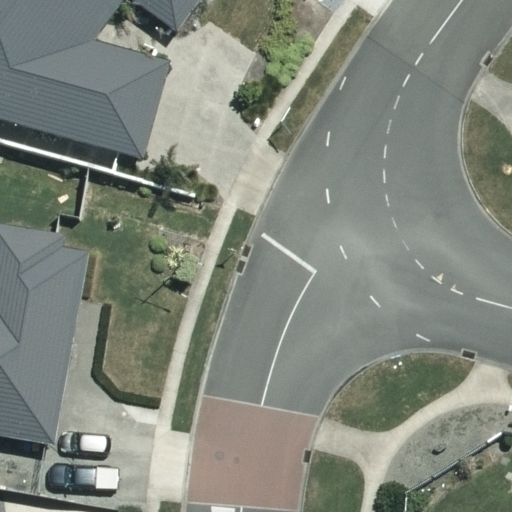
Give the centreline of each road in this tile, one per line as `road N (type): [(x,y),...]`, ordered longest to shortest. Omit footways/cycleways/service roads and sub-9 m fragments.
road 1 (residential): [(392,110),(286,327),(261,398),(240,511)]
road 2 (residential): [(392,110),(383,184),(403,242),(449,289),(511,309)]
road 3 (residential): [(461,0),(392,110)]
